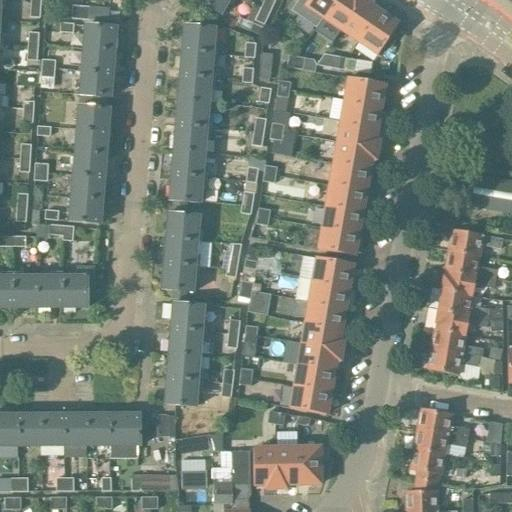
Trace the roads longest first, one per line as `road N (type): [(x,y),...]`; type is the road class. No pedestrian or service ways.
road 1 (residential): [(0,346),(118,344),(158,0)]
road 2 (residential): [(376,387),(438,32),(455,4)]
road 3 (residential): [(511,409),(376,387)]
road 4 (residential): [(332,511),(360,461),(376,387)]
